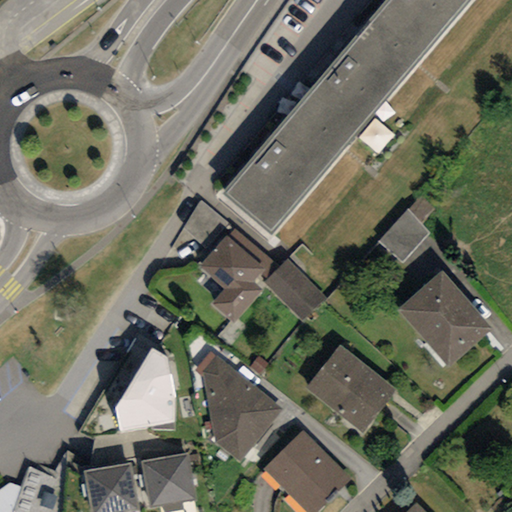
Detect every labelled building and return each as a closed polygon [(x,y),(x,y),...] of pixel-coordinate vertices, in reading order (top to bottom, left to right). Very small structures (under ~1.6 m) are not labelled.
[(271,241),(476,0),(385,0),(218,196),(271,241)] [(398,264),(429,238),(412,218),(381,244),(398,264)] [(235,228),(228,237),(264,270),(259,275),(265,280),(278,268),(235,228)] [(264,270),(226,236),(198,267),(224,290),(210,304),(232,324),(262,290),(253,282),(259,275),(264,270)] [(265,280),(264,282),(303,322),(326,300),(287,259),(278,268),(265,280)] [(441,271),(397,310),(447,367),(491,328),(441,271)] [(395,390),(340,345),(306,388),(361,432),(395,390)] [(166,356),(151,349),(115,408),(119,431),(174,422),(176,393),(166,356)] [(282,409),(216,356),(201,377),(214,443),(241,462),(282,409)] [(318,511),(350,480),(302,432),(264,470),(305,511),(318,511)] [(187,454),(141,463),(149,508),(195,499),(187,454)] [(129,464),(83,472),(90,511),(118,511),(138,508),(129,464)] [(37,471),(29,467),(22,488),(13,511),(61,511),(65,475),(39,467),(37,471)] [(0,511),(13,511),(22,488),(9,483),(0,489),(0,511)] [(424,511),(415,503),(406,511),(424,511)]
